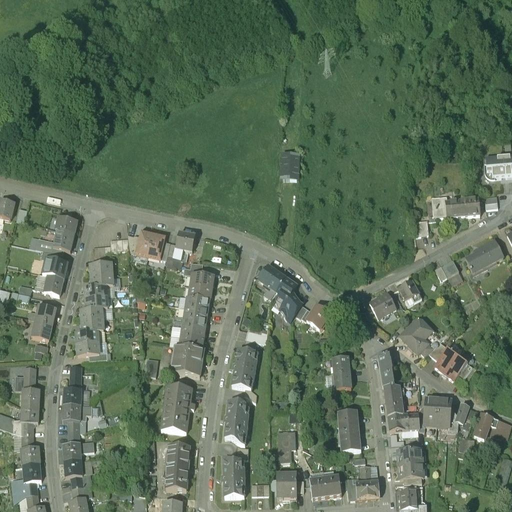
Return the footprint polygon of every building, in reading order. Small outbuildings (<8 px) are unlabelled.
[(486,160),(486,164),(487,166),(488,167),(489,168),(491,168),(492,168),(494,168),(511,167),(511,166),(511,165),(511,145),(485,147),(485,155),(484,155),(485,160),(486,160)] [(487,166),(486,164),(486,160),(485,160),(484,155),(483,155),(484,163),(484,165),(485,166),(486,168),(487,169),(488,170),(490,171),(492,171),(494,171),(494,168),(492,168),(491,168),(489,168),(488,167),(487,166)] [(282,158),(281,184),(298,184),(298,159),(282,158)] [(484,186),(486,199),(498,197),(497,185),(484,186)] [(433,194),(434,211),(478,206),(477,190),(433,194)] [(0,199),(0,216),(9,219),(13,202),(0,199)] [(427,213),(419,214),(419,224),(427,224),(427,213)] [(58,231),(74,234),(77,221),(58,217),(55,230),(58,231)] [(58,231),(54,248),(70,252),(74,234),(58,231)] [(148,257),(153,234),(141,231),(140,239),(136,254),(148,257)] [(474,245),(465,249),(472,263),(481,258),(480,255),(485,253),(486,255),(503,247),(494,231),(473,242),(474,245)] [(165,237),(153,234),(148,257),(160,260),(164,243),(165,237)] [(196,238),(179,234),(176,246),(173,258),(173,261),(181,263),(183,253),(192,255),(196,238)] [(140,239),(127,236),(128,239),(129,251),(130,253),(136,254),(140,239)] [(164,243),(160,260),(166,261),(167,257),(170,245),(164,243)] [(170,245),(167,257),(173,258),(176,246),(170,244),(170,245)] [(458,264),(452,253),(441,259),(446,270),(458,264)] [(440,273),(446,270),(441,259),(434,262),(440,273)] [(52,261),(48,277),(62,281),(66,265),(52,261)] [(112,276),(111,264),(111,263),(96,264),(90,264),(90,277),(112,276)] [(191,264),(190,270),(203,272),(204,266),(191,264)] [(183,276),(192,278),(193,277),(202,278),(203,272),(190,270),(184,269),(183,276)] [(268,271),(260,284),(277,295),(285,283),(268,271)] [(398,283),(405,296),(411,292),(413,297),(422,293),(412,275),(398,283)] [(112,276),(90,277),(91,289),(106,287),(112,287),(112,276)] [(62,281),(48,277),(44,292),(59,296),(62,281)] [(192,278),(191,288),(212,292),(214,280),(202,278),(193,277),(192,278)] [(285,283),(277,295),(276,296),(280,298),(274,307),(281,312),(296,289),(286,282),(285,283)] [(106,287),(91,289),(84,289),(85,300),(107,299),(106,287)] [(191,288),(189,300),(210,303),(212,292),(191,288)] [(369,298),(378,314),(395,305),(387,288),(369,298)] [(30,297),(18,294),(16,300),(28,303),(30,297)] [(107,299),(85,300),(86,312),(102,311),(107,310),(107,299)] [(186,299),(185,309),(208,313),(210,303),(189,300),(186,299)] [(305,319),(306,317),(312,309),(302,303),(295,313),(299,316),(300,315),(305,319)] [(312,309),(306,317),(320,326),(329,312),(316,303),(312,309)] [(42,307),(39,323),(52,326),(56,310),(42,307)] [(185,309),(183,319),(207,323),(208,313),(185,309)] [(102,311),(86,312),(80,312),(81,324),(103,322),(102,311)] [(418,312),(416,315),(398,332),(417,351),(420,348),(429,339),(424,334),(433,326),(422,316),(418,312)] [(183,319),(182,329),(205,333),(207,323),(183,319)] [(49,341),(52,326),(39,323),(35,322),(32,337),(49,341)] [(103,322),(81,324),(82,335),(97,334),(104,333),(103,322)] [(182,329),(180,339),(204,343),(205,333),(182,329)] [(97,334),(82,335),(75,335),(76,346),(97,345),(97,334)] [(248,335),(246,343),(259,346),(262,339),(248,335)] [(433,343),(428,348),(439,356),(449,343),(440,336),(433,343)] [(180,339),(178,349),(202,353),(204,343),(180,339)] [(424,352),(428,348),(433,343),(429,339),(420,348),(424,352)] [(435,361),(444,368),(458,350),(449,343),(439,356),(435,361)] [(257,347),(245,344),(244,350),(255,352),(257,347)] [(48,349),(35,345),(33,351),(47,355),(48,349)] [(98,355),(97,345),(76,346),(77,357),(88,356),(98,356),(98,355)] [(199,381),(204,353),(202,353),(178,349),(173,377),(199,381)] [(389,350),(378,352),(383,383),(394,383),(393,378),(389,350)] [(468,357),(458,350),(444,368),(454,376),(458,370),(468,357)] [(98,356),(88,356),(89,364),(107,363),(107,354),(98,355),(98,356)] [(333,356),(335,371),(349,370),(348,354),(333,356)] [(235,375),(232,390),(251,393),(257,358),(239,355),(236,369),(234,368),(233,375),(235,375)] [(472,361),(468,357),(458,370),(462,374),(472,361)] [(158,362),(147,361),(145,377),(156,378),(158,362)] [(24,370),(23,391),(34,392),(35,371),(24,370)] [(71,370),(70,392),(80,392),(82,370),(76,370),(71,370)] [(335,371),(336,387),(351,386),(349,370),(335,371)] [(192,392),(167,389),(161,432),(186,435),(189,412),(193,412),(194,407),(190,406),(192,392)] [(22,391),(22,408),(38,408),(39,392),(34,392),(23,391),(22,391)] [(402,410),(400,391),(384,393),(387,412),(399,411),(402,410)] [(425,391),(424,407),(423,419),(424,419),(436,420),(438,393),(425,391)] [(64,392),(64,408),(80,408),(81,393),(80,392),(70,392),(64,392)] [(256,395),(245,393),(244,399),(255,401),(256,395)] [(438,393),(436,420),(448,421),(449,421),(450,409),(451,393),(438,393)] [(466,408),(469,400),(461,397),(457,410),(455,416),(458,417),(462,418),(466,408)] [(227,426),(225,442),(244,444),(248,407),(229,405),(228,420),(226,419),(225,426),(227,426)] [(482,406),(473,428),(484,432),(490,415),(491,412),(492,409),(482,406)] [(14,422),(14,420),(0,415),(0,430),(20,438),(22,438),(22,424),(33,424),(38,424),(38,408),(22,408),(22,422),(14,422)] [(86,418),(91,418),(92,409),(80,408),(64,408),(63,424),(68,424),(79,425),(80,425),(80,422),(86,422),(86,418)] [(336,410),(340,450),(361,447),(356,408),(336,410)] [(402,410),(399,411),(400,426),(417,425),(416,409),(402,410)] [(457,426),(458,417),(455,416),(457,410),(450,409),(449,421),(448,421),(447,425),(457,426)] [(399,411),(387,412),(389,427),(400,426),(399,411)] [(22,438),(21,451),(32,450),(33,424),(22,424),(22,438)] [(79,446),(79,425),(68,424),(69,447),(79,446)] [(277,436),(278,461),(290,460),(290,435),(277,436)] [(69,447),(63,448),(64,464),(81,462),(81,456),(94,455),(94,445),(79,446),(69,447)] [(248,446),(237,446),(236,457),(248,458),(248,446)] [(397,447),(398,461),(422,459),(421,446),(418,446),(401,447),(397,447)] [(190,450),(169,449),(166,492),(187,493),(190,450)] [(21,451),(23,467),(39,466),(38,450),(32,450),(21,451)] [(497,450),(490,475),(505,480),(509,465),(504,464),(507,453),(497,450)] [(398,461),(399,476),(403,475),(420,474),(423,474),(422,459),(398,461)] [(224,482),(224,496),(244,496),(244,460),(224,460),(224,475),(222,475),(222,482),(224,482)] [(82,479),(81,462),(64,464),(66,480),(71,480),(82,479)] [(360,464),(360,469),(361,475),(370,474),(369,463),(360,464)] [(39,466),(23,467),(24,483),(25,483),(36,482),(41,482),(39,466)] [(276,487),(277,498),(283,498),(283,495),(297,495),(297,490),(296,479),(296,470),(276,471),(276,477),(276,487)] [(324,475),(327,495),(341,493),(338,473),(324,475)] [(355,480),(356,497),(379,495),(377,478),(371,479),(370,474),(361,475),(361,479),(355,480)] [(310,477),(312,496),(327,495),(324,475),(310,477)] [(82,479),(71,480),(74,503),(84,501),(82,479)] [(25,483),(28,510),(39,508),(36,482),(25,483)] [(250,495),(269,494),(269,482),(250,482),(250,495)] [(399,487),(401,506),(418,505),(416,485),(404,486),(399,487)] [(87,511),(85,501),(84,501),(74,503),(69,504),(70,511),(87,511)]
